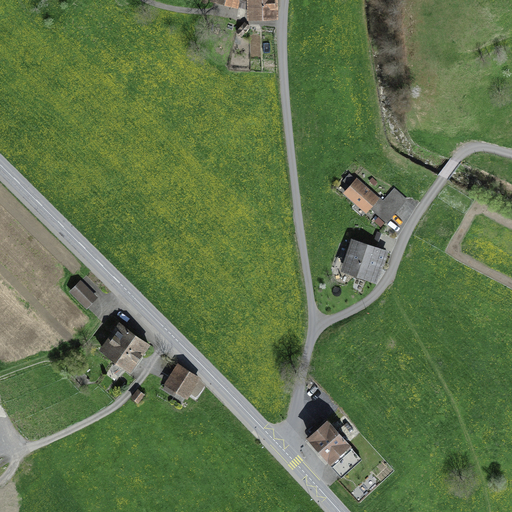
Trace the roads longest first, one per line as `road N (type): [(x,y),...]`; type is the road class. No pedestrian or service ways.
road 1 (unclassified): [(280,447),(313,326),(284,0)]
road 2 (tertiary): [(280,447),(0,164)]
road 3 (track): [(147,0),(282,28)]
